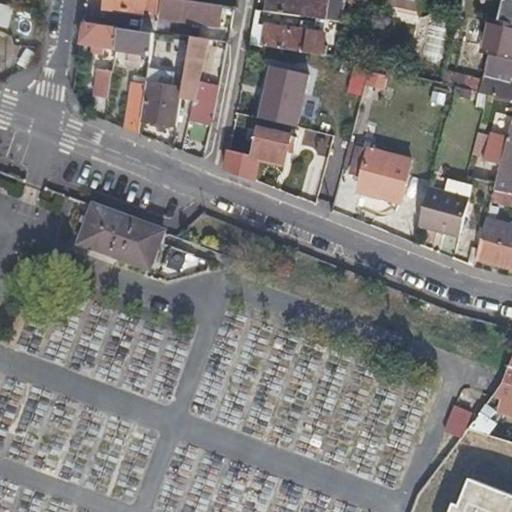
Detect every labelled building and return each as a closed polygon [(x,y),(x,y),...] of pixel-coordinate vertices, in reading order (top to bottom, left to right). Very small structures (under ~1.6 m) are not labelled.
[(155,32),(157,17),(160,4),(146,2),(146,0),(100,0),(99,8),(144,14),(143,19),(148,19),(145,31),(155,32)] [(160,0),(160,4),(157,17),(217,26),(221,4),(188,0),(160,0)] [(344,0),(268,0),(267,10),(341,20),(344,0)] [(382,0),(423,8),(425,0),(382,0)] [(511,0),(501,0),(497,20),(511,24),(511,0)] [(118,27),(145,31),(148,19),(143,19),(144,14),(99,8),(96,24),(118,27)] [(511,24),(497,20),(489,18),(479,52),(487,54),(511,60),(511,24)] [(79,42),(115,47),(118,28),(118,27),(96,24),(81,22),(79,42)] [(321,53),(322,42),(323,32),(266,24),(263,46),(321,53)] [(118,28),(115,47),(114,52),(149,57),(152,34),(118,28)] [(209,38),(190,36),(182,88),(181,97),(194,99),(209,38)] [(344,165),(359,117),(373,70),(335,57),(335,59),(286,52),(284,59),(263,56),(246,138),(255,140),(252,157),(227,152),(224,168),(254,181),(259,160),(285,165),(290,143),(307,147),(306,154),(344,165)] [(511,75),(511,60),(487,54),(485,69),(511,75)] [(111,71),(103,70),(94,69),(91,97),(106,99),(111,71)] [(464,88),(482,92),(483,80),(484,79),(467,75),(464,88)] [(511,87),(483,80),(482,92),(511,99),(511,130),(510,137),(511,137),(511,87)] [(139,135),(142,120),(147,84),(139,83),(131,82),(124,129),(139,135)] [(147,84),(142,120),(176,126),(181,97),(182,88),(147,82),(147,84)] [(511,137),(510,137),(498,178),(511,181),(511,137)] [(359,190),(379,196),(400,201),(411,161),(370,150),(359,190)] [(511,193),(511,190),(511,181),(498,178),(494,190),(511,193)] [(421,224),(441,229),(461,235),(471,200),(431,188),(421,224)] [(494,190),(493,196),(491,202),(511,207),(511,193),(494,190)] [(146,241),(76,213),(60,254),(131,281),(146,241)] [(480,238),(511,247),(511,224),(486,218),(480,238)] [(511,269),(511,247),(480,238),(474,259),(482,261),(503,267),(511,269)] [(157,268),(185,280),(195,257),(167,245),(157,268)] [(479,269),(482,261),(474,259),(472,266),(479,269)] [(501,377),(495,386),(488,394),(511,402),(511,352),(507,362),(501,377)] [(456,403),(447,432),(468,438),(477,409),(456,403)]
